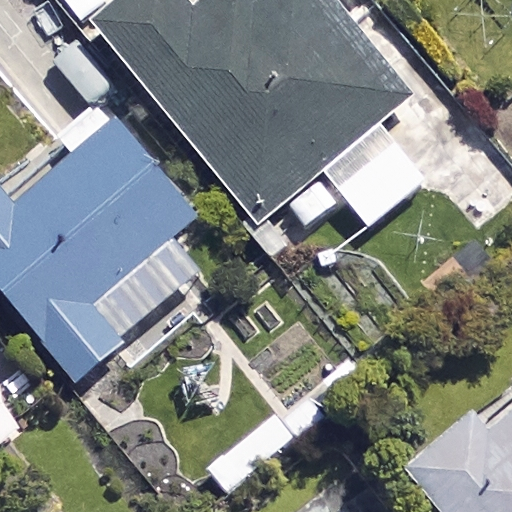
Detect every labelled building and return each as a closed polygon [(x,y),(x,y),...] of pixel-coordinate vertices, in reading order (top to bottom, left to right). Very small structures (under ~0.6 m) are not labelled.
[(48,0),(42,0),(13,24),(47,65),(80,38),(48,0)] [(402,103),(312,0),(257,0),(249,7),(243,0),(220,0),(188,28),(163,0),(133,0),(88,40),(255,231),(402,103)] [(117,350),(112,344),(191,278),(161,243),(186,222),(109,131),(6,218),(0,210),(0,297),(74,386),(117,350)] [(419,188),(381,147),(329,195),(367,236),(419,188)] [(510,511),(511,414),(478,443),(463,425),(401,476),(430,511),(510,511)] [(273,420),(204,471),(225,500),(294,448),(273,420)]
